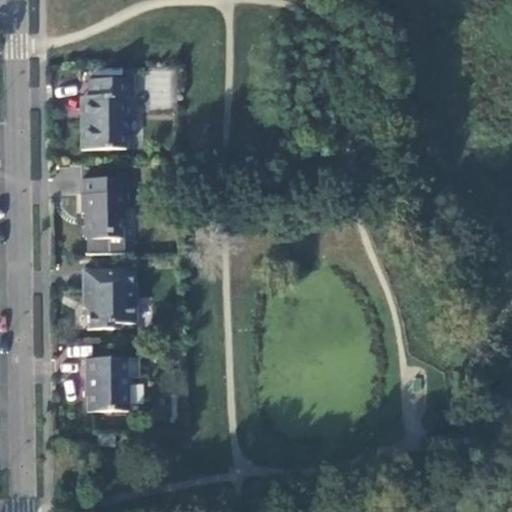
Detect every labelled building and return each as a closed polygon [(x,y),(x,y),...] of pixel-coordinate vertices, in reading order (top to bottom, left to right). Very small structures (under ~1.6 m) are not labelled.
[(72,126),(72,151),(117,150),(115,99),(122,99),(122,83),(79,84),(79,101),(80,126),(72,126)] [(71,101),(72,126),(80,126),(79,101),(71,101)] [(119,182),(73,182),(73,235),(81,243),(99,243),(99,235),(113,235),(113,218),(119,209),(119,182)] [(116,269),(75,269),(75,299),(81,299),(80,330),(101,330),(101,322),(112,322),(123,322),(123,283),(116,283),(116,269)] [(123,361),(75,361),(75,380),(80,386),(80,416),(116,416),(116,379),(123,379),(123,361)] [(105,441),(105,432),(88,432),(88,441),(105,441)]
